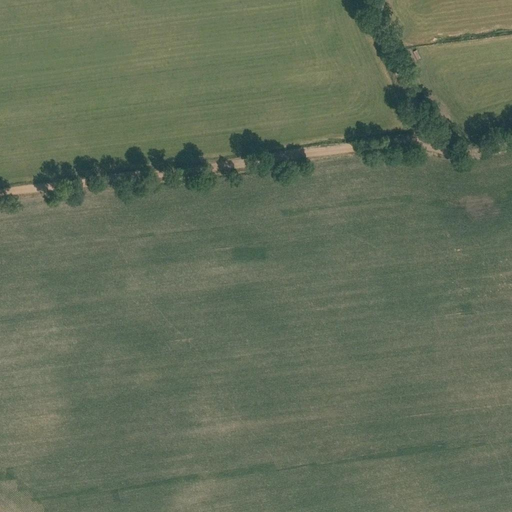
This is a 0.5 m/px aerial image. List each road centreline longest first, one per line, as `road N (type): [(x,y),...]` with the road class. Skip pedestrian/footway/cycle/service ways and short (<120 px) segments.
road 1 (track): [(0,193),(413,142)]
road 2 (track): [(365,0),(413,116),(413,142),(467,154),(511,144)]
